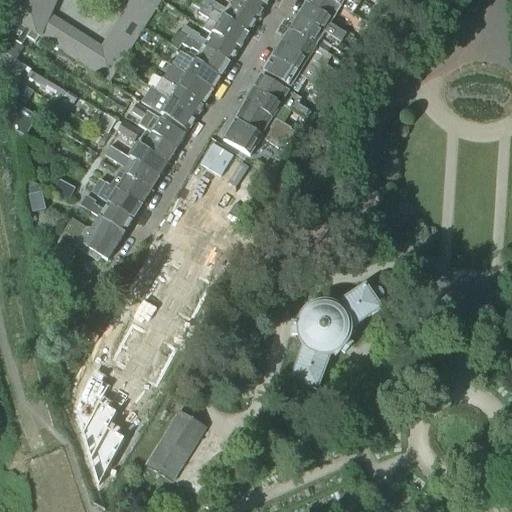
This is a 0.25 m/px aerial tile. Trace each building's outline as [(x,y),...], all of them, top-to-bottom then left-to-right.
[(5,0),(0,11),(0,14),(16,24),(30,33),(108,83),(161,0),(132,0),(101,50),(49,17),(56,0),(5,0)] [(266,8),(251,0),(232,0),(231,3),(258,20),(266,8)] [(251,0),(266,8),(270,0),(251,0)] [(324,0),(308,0),(305,6),(332,24),(333,23),(333,22),(337,16),(348,23),(345,28),(362,38),(368,27),(363,24),(352,17),(324,0)] [(354,0),(324,0),(352,17),(360,3),(354,0)] [(377,0),(371,10),(377,14),(383,4),(385,0),(377,0)] [(202,7),(203,7),(249,35),(258,20),(231,3),(225,12),(206,1),(202,7)] [(305,6),(297,18),(352,53),(357,45),(346,38),(330,28),(332,24),(305,6)] [(202,30),(211,36),(238,53),(249,35),(203,7),(198,15),(208,21),(202,30)] [(377,14),(371,10),(363,24),(368,27),(377,14)] [(16,24),(0,14),(0,35),(21,48),(30,33),(16,24)] [(297,18),(288,33),(316,49),(320,42),(337,52),(344,57),(342,62),(346,64),(353,53),(352,53),(297,18)] [(183,28),(178,35),(229,67),(238,53),(211,36),(206,43),(198,39),(199,37),(183,28)] [(288,33),(280,47),(322,72),(332,79),(335,75),(325,68),(331,58),(316,49),(288,33)] [(0,35),(0,52),(14,61),(22,48),(21,48),(0,35)] [(199,55),(194,63),(221,80),(229,67),(178,35),(174,42),(181,46),(183,47),(190,52),(191,50),(199,55)] [(181,46),(174,42),(171,48),(177,52),(181,46)] [(280,47),(272,59),(299,76),(306,81),(314,86),(322,72),(280,47)] [(0,52),(0,63),(2,75),(16,83),(24,68),(14,61),(0,52)] [(180,54),(171,68),(213,93),(221,80),(194,63),(180,54)] [(272,59),(263,74),(290,90),(297,95),(306,81),(299,76),(272,59)] [(171,68),(163,80),(205,106),(213,93),(171,68)] [(27,79),(73,107),(77,100),(67,94),(68,92),(31,71),(27,79)] [(261,77),(252,91),(289,113),(305,123),(310,114),(298,107),(300,102),(261,77)] [(163,80),(154,93),(196,120),(205,106),(163,80)] [(14,99),(24,105),(32,93),(18,85),(14,90),(18,93),(14,99)] [(312,96),(318,100),(323,92),(316,87),(312,93),(312,96)] [(150,90),(141,105),(150,111),(187,134),(196,120),(154,93),(150,90)] [(252,91),(245,104),(282,126),(289,113),(252,91)] [(37,119),(11,103),(9,105),(15,132),(25,138),(37,119)] [(300,137),(282,126),(245,104),(222,143),(249,159),(260,139),(278,150),(279,150),(289,156),(300,137)] [(135,107),(130,115),(141,122),(146,113),(135,107)] [(137,128),(145,133),(176,152),(185,137),(159,122),(146,113),(141,122),(137,128)] [(117,133),(121,136),(133,144),(139,134),(127,127),(123,124),(117,133)] [(145,145),(141,150),(167,166),(176,152),(145,133),(140,142),(145,145)] [(110,149),(109,150),(123,159),(124,158),(131,147),(120,141),(120,142),(115,140),(110,149)] [(138,148),(129,161),(158,181),(167,166),(141,150),(138,148)] [(123,159),(109,150),(104,159),(118,167),(123,159)] [(127,173),(124,177),(150,194),(158,181),(129,161),(124,158),(123,159),(118,167),(127,173)] [(266,176),(272,180),(275,181),(284,166),(275,161),(266,176)] [(110,188),(112,189),(142,208),(150,194),(124,177),(119,174),(110,188)] [(300,182),(305,190),(312,185),(308,178),(300,182)] [(25,180),(33,214),(45,211),(41,194),(40,194),(38,186),(25,180)] [(104,197),(110,201),(107,206),(133,222),(142,208),(112,189),(110,188),(104,197)] [(79,207),(98,220),(124,236),(133,222),(107,206),(103,212),(94,206),(96,204),(85,198),(79,207)] [(124,236),(98,220),(90,232),(71,220),(58,242),(40,270),(55,279),(74,249),(95,263),(99,261),(101,259),(107,263),(124,236)] [(132,325),(111,363),(156,388),(176,350),(159,340),(174,313),(191,323),(212,284),(167,260),(146,298),(163,307),(148,334),(132,325)] [(291,336),(298,336),(298,339),(299,342),(301,345),(302,347),(303,348),(291,382),(298,385),(295,392),(297,396),(302,398),(307,396),(309,389),(316,392),(329,358),(333,357),(335,358),(340,352),(344,355),(351,346),(347,343),(352,336),(350,335),(350,331),(380,311),(376,304),(382,300),(383,295),(380,291),(375,290),(369,294),(365,288),(335,308),(331,307),(328,306),(325,306),(322,306),(320,299),(309,303),(311,309),(309,310),(306,312),(304,314),(302,316),(301,319),(299,321),(298,324),(298,325),(292,325),(291,336)] [(90,378),(74,408),(82,435),(108,387),(106,386),(106,387),(101,384),(104,378),(94,372),(91,378),(90,378)] [(108,387),(82,435),(90,461),(116,413),(114,412),(113,413),(109,410),(112,404),(103,399),(109,388),(108,387)] [(148,395),(143,405),(150,409),(155,398),(148,395)] [(143,405),(137,415),(144,419),(150,409),(143,405)] [(116,413),(90,461),(98,488),(124,439),(121,438),(116,436),(120,430),(111,425),(117,414),(116,413)] [(205,430),(179,413),(145,467),(172,484),(205,430)] [(137,415),(132,425),(139,429),(144,419),(137,415)]
